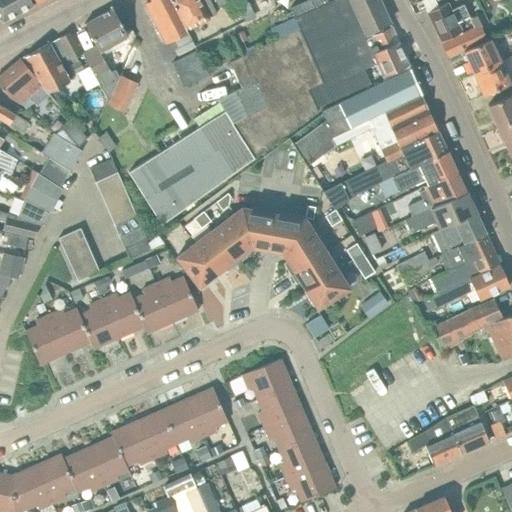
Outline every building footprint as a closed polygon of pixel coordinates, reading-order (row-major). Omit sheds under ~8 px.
[(0,0),(0,17),(3,21),(33,5),(30,0),(0,0)] [(364,68),(361,63),(374,57),(370,48),(366,38),(392,27),(379,0),(333,0),(294,17),(295,17),(294,18),(299,29),(229,62),(242,89),(238,92),(249,115),(234,123),(227,110),(129,173),(161,225),(266,150),(318,112),(316,108),(370,82),(364,68)] [(186,30),(170,0),(152,0),(146,4),(165,43),(187,32),(186,29),(186,30)] [(199,0),(170,0),(186,30),(186,29),(216,14),(209,0),(199,0)] [(294,17),(333,0),(308,0),(290,8),(294,17)] [(428,13),(438,8),(434,0),(424,0),(422,1),(428,13)] [(448,3),(438,8),(428,13),(441,42),(462,32),(458,23),(470,17),(463,3),(461,4),(451,9),(448,3)] [(232,18),(239,15),(234,6),(229,9),(227,9),(232,18)] [(111,73),(100,52),(128,36),(113,8),(84,23),(96,45),(82,53),(98,80),(110,101),(120,79),(115,70),(111,73)] [(475,28),(480,26),(489,22),(484,11),(470,17),(473,24),(475,28)] [(486,41),(480,26),(475,28),(468,31),(442,44),(449,58),(464,51),(486,41)] [(398,42),(392,27),(366,38),(370,48),(376,46),(378,51),(398,42)] [(239,32),(236,34),(239,41),(246,38),(242,30),(240,31),(239,32)] [(71,59),(82,53),(70,31),(59,37),(69,55),(71,59)] [(178,55),(195,47),(189,36),(172,44),(178,55)] [(474,73),(500,61),(490,39),(486,41),(464,51),(474,73)] [(46,89),(70,80),(50,42),(20,58),(46,89)] [(376,46),(370,48),(374,57),(361,63),(364,68),(376,63),(383,76),(408,64),(398,42),(378,51),(376,46)] [(184,88),(209,76),(197,51),(172,63),(184,88)] [(46,89),(20,58),(0,75),(0,85),(8,95),(9,97),(16,101),(39,82),(45,89),(46,89)] [(484,95),(510,83),(500,61),(474,73),(484,95)] [(321,108),(334,136),(369,120),(385,112),(422,94),(410,68),(321,108)] [(124,112),(137,84),(121,77),(120,79),(110,101),(109,105),(124,112)] [(393,130),(430,113),(422,94),(385,112),(393,130)] [(511,94),(507,97),(488,105),(498,127),(511,120),(511,94)] [(29,123),(18,116),(0,105),(0,118),(12,125),(23,132),(29,123)] [(385,112),(369,120),(372,127),(376,137),(387,161),(402,154),(400,149),(438,132),(438,130),(430,113),(393,130),(385,112)] [(334,136),(330,138),(334,145),(372,127),(369,120),(334,136)] [(508,150),(511,147),(511,120),(498,127),(508,150)] [(293,144),(307,167),(324,154),(334,145),(330,138),(334,136),(328,122),(310,133),(293,144)] [(80,145),(88,139),(74,123),(66,130),(80,145)] [(324,190),(322,191),(335,210),(335,209),(341,205),(342,205),(355,196),(359,192),(393,175),(409,168),(419,163),(447,151),(438,132),(400,149),(402,154),(387,161),(386,161),(324,190)] [(70,169),(82,150),(54,133),(42,152),(49,156),(70,169)] [(429,184),(457,171),(447,151),(419,163),(409,168),(393,175),(400,190),(415,183),(426,178),(429,184)] [(59,187),(60,186),(70,169),(49,156),(39,174),(59,187)] [(95,182),(118,173),(111,159),(89,168),(95,182)] [(59,187),(39,174),(32,170),(25,182),(26,183),(56,200),(62,188),(60,186),(59,187)] [(412,216),(434,206),(466,192),(457,171),(429,184),(424,186),(426,189),(420,191),(423,198),(408,206),(412,216)] [(100,194),(122,184),(118,173),(95,182),(100,194)] [(50,212),(56,200),(26,183),(20,197),(24,199),(32,203),(50,212)] [(106,205),(127,195),(122,184),(100,194),(106,205)] [(441,228),(476,213),(466,192),(434,206),(412,216),(404,220),(410,233),(438,221),(441,228)] [(222,211),(229,205),(230,196),(227,193),(216,202),(222,211)] [(110,215),(132,206),(127,195),(106,205),(110,215)] [(24,199),(18,216),(38,224),(43,225),(50,212),(32,203),(24,199)] [(313,219),(316,207),(308,205),(305,217),(313,219)] [(115,227),(137,217),(132,206),(110,215),(115,227)] [(242,207),(229,217),(251,247),(267,250),(283,253),(314,233),(306,219),(274,213),(242,207)] [(369,212),(353,219),(354,221),(360,236),(377,228),(378,231),(388,226),(379,208),(369,212)] [(331,226),(342,220),(336,209),(325,216),(331,226)] [(201,228),(211,221),(203,211),(194,219),(201,228)] [(35,237),(38,224),(19,217),(7,213),(3,230),(15,232),(35,237)] [(436,231),(432,233),(441,254),(486,234),(476,213),(441,228),(436,230),(436,231)] [(120,237),(142,228),(137,217),(115,227),(120,237)] [(229,217),(212,230),(237,264),(246,256),(243,253),(251,247),(229,217)] [(68,259),(90,250),(80,228),(58,237),(68,259)] [(129,259),(151,249),(142,228),(120,237),(129,259)] [(212,230),(194,244),(217,273),(225,267),(228,270),(237,264),(212,230)] [(25,249),(28,238),(5,233),(2,244),(6,245),(25,249)] [(283,253),(288,261),(285,264),(291,273),(326,251),(314,233),(283,253)] [(371,255),(372,255),(382,250),(374,233),(363,237),(371,255)] [(439,255),(446,271),(493,250),(486,234),(441,254),(439,255)] [(408,242),(388,251),(392,260),(411,251),(408,242)] [(357,243),(346,249),(353,260),(363,254),(357,243)] [(177,257),(199,286),(217,273),(194,244),(177,257)] [(78,281),(100,272),(90,250),(68,259),(78,281)] [(436,292),(499,263),(493,250),(446,271),(430,279),(436,292)] [(326,251),(291,273),(297,283),(301,281),(306,290),(338,270),(326,251)] [(400,275),(424,263),(429,261),(424,251),(396,265),(400,275)] [(19,268),(22,269),(25,257),(4,252),(0,266),(0,272),(17,277),(19,268)] [(375,272),(363,254),(353,260),(365,279),(375,272)] [(150,269),(160,264),(157,256),(146,261),(150,269)] [(438,263),(436,257),(429,261),(424,263),(427,268),(438,263)] [(124,280),(150,269),(146,261),(121,272),(124,280)] [(479,299),(510,286),(499,263),(436,292),(436,293),(431,295),(436,307),(458,296),(474,289),(479,299)] [(349,288),(338,270),(306,290),(318,308),(349,288)] [(0,295),(1,296),(11,277),(0,274),(0,295)] [(198,310),(183,276),(171,282),(170,278),(156,284),(173,322),(198,310)] [(100,296),(108,292),(102,279),(94,282),(100,296)] [(147,333),(173,322),(156,284),(143,290),(144,293),(132,299),(144,326),(147,333)] [(416,287),(408,291),(414,303),(421,299),(416,287)] [(102,300),(119,337),(144,326),(132,299),(129,292),(118,297),(116,294),(102,300)] [(380,293),(370,300),(378,310),(387,302),(380,293)] [(443,351),(452,345),(476,328),(484,325),(502,317),(493,299),(432,327),(443,351)] [(78,314),(90,342),(93,349),(119,337),(102,300),(90,305),(91,308),(78,314)] [(63,313),(62,309),(48,315),(65,353),(90,342),(78,314),(76,308),(63,313)] [(502,361),(511,356),(511,313),(502,318),(486,326),(502,361)] [(37,325),(25,330),(40,364),(65,353),(48,315),(35,320),(37,325)] [(315,337),(328,328),(320,315),(306,324),(315,337)] [(458,356),(462,365),(470,361),(466,352),(458,356)] [(280,358),(242,375),(248,390),(253,388),(257,399),(291,384),(286,371),(281,360),(280,358)] [(511,400),(511,377),(503,381),(511,400)] [(291,384),(257,399),(262,411),(258,413),(264,426),(302,409),(301,408),(297,397),(291,384)] [(189,398),(187,398),(204,438),(210,435),(217,431),(215,426),(228,421),(213,387),(199,393),(189,398)] [(174,404),(162,409),(177,444),(189,439),(191,443),(201,439),(204,438),(187,398),(185,399),(174,404)] [(480,421),(473,405),(446,417),(455,437),(462,453),(489,441),(480,421)] [(136,420),(154,459),(167,453),(166,449),(177,444),(162,409),(136,420)] [(302,409),(264,426),(270,441),(274,439),(279,450),(313,435),(308,422),(303,411),(302,409)] [(496,438),(505,435),(499,421),(494,409),(486,412),(491,424),(490,425),(496,438)] [(462,453),(455,437),(446,417),(433,422),(406,440),(411,452),(425,446),(434,466),(462,453)] [(128,466),(138,461),(140,465),(144,464),(154,459),(136,420),(110,432),(112,436),(113,436),(127,466),(128,466)] [(313,435),(279,450),(284,462),(280,463),(286,477),(324,461),(323,459),(319,448),(313,435)] [(113,436),(112,436),(88,447),(105,486),(117,481),(119,480),(117,474),(130,470),(128,466),(127,466),(113,436)] [(76,489),(77,493),(86,489),(90,487),(93,491),(105,486),(88,447),(71,454),(63,458),(76,489)] [(35,465),(52,504),(57,502),(66,498),(64,494),(76,489),(63,458),(61,453),(35,465)] [(231,456),(217,462),(222,475),(236,469),(231,456)] [(324,461),(286,477),(291,491),(296,489),(301,501),(335,487),(329,473),(325,462),(324,461)] [(11,475),(16,511),(22,511),(37,505),(39,510),(52,504),(35,465),(11,475)] [(0,511),(4,511),(16,511),(11,475),(0,472),(0,511)] [(168,497),(170,496),(195,485),(190,473),(162,485),(167,497),(168,497)] [(221,500),(230,496),(221,474),(212,477),(221,500)] [(511,484),(511,483),(501,487),(511,511),(511,484)] [(231,511),(219,511),(207,484),(198,489),(207,511),(237,511),(237,510),(231,511)] [(207,511),(198,489),(187,493),(196,511),(207,511)] [(174,511),(177,511),(170,496),(168,497),(167,497),(152,504),(153,507),(146,510),(147,511),(174,511)] [(451,511),(444,496),(407,511),(451,511)] [(283,498),(277,501),(281,509),(286,507),(283,498)] [(116,511),(129,511),(125,502),(114,507),(116,511)]
